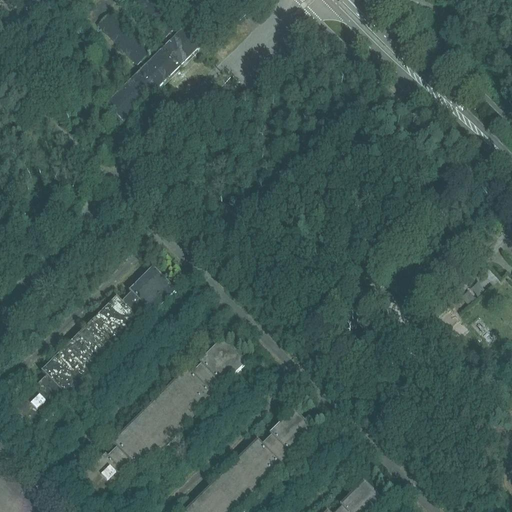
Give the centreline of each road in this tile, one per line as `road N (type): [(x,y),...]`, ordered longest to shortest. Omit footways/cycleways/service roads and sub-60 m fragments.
road 1 (primary): [(325,0),(421,94),(511,166)]
road 2 (primary): [(511,160),(352,0)]
